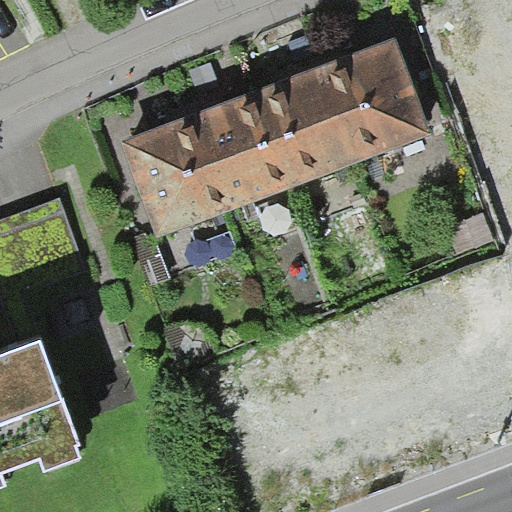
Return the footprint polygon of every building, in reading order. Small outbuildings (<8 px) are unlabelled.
[(323,62),(362,163),(434,136),(396,34),(323,62)] [(257,86),(294,188),(362,163),(323,62),(257,86)] [(225,214),(294,188),(257,86),(186,112),(225,214)] [(161,238),(225,214),(186,112),(122,137),(161,238)] [(68,192),(0,216),(0,271),(10,299),(95,268),(68,192)] [(73,465),(26,347),(0,356),(0,477),(33,465),(38,478),(73,465)]
